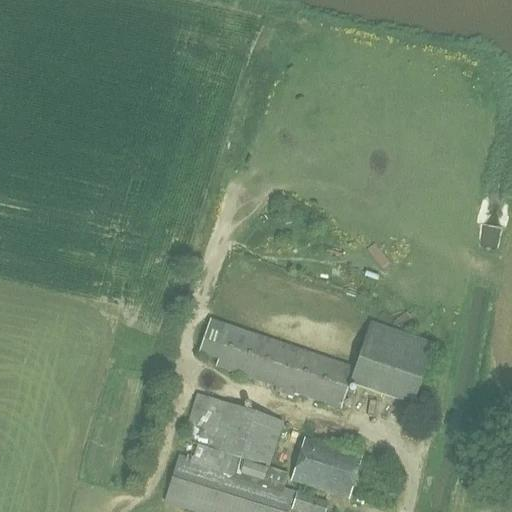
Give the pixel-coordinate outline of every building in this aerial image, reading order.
[(282,203),(287,223),(297,220),(292,201),(282,203)] [(383,303),(384,314),(401,312),(400,301),(383,303)] [(353,371),(210,322),(198,355),(218,361),(216,368),(276,388),(274,392),(293,398),(295,394),(340,409),(350,386),(411,407),(432,346),(371,326),(353,371)] [(289,475),(269,468),(283,424),(197,398),(184,439),(193,442),(186,460),(179,457),(164,503),(193,511),(287,511),(288,509),(298,511),(324,511),(328,503),(284,490),(289,475)] [(299,484),(320,491),(349,499),(361,457),(305,440),(292,482),(299,484)]
